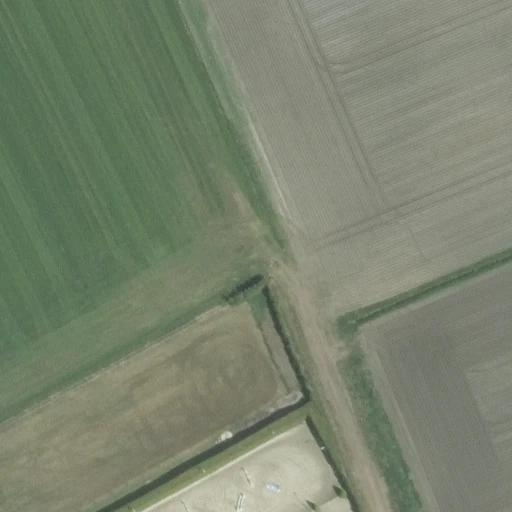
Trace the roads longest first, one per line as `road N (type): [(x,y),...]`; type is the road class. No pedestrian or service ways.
road 1 (track): [(60,511),(252,407),(271,370),(127,0)]
road 2 (track): [(181,0),(393,511)]
